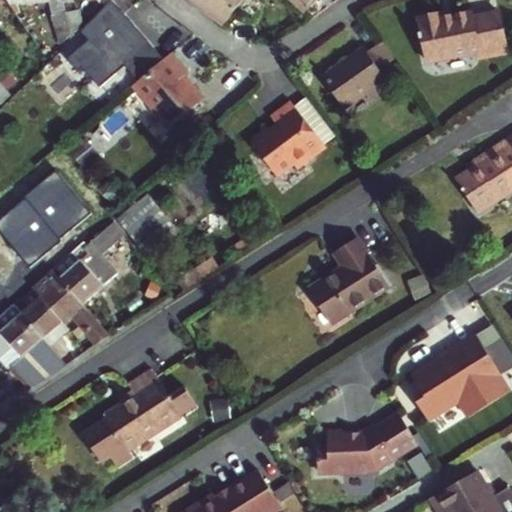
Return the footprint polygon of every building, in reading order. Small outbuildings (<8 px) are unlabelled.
[(167,57),(112,0),(110,0),(109,2),(82,27),(91,36),(69,55),(81,69),(86,65),(102,85),(128,63),(140,79),(167,57)] [(192,0),(225,23),(242,0),(192,0)] [(296,0),(304,8),(313,0),(296,0)] [(78,10),(65,13),(72,32),(81,24),(78,10)] [(443,11),(420,16),(429,61),(480,51),(482,59),(511,52),(503,11),(474,17),(473,11),(444,17),(443,11)] [(60,42),(72,32),(65,13),(51,15),(60,42)] [(400,64),(384,41),(368,52),(365,48),(326,75),(347,106),(387,80),(384,75),(400,64)] [(140,79),(135,83),(170,124),(204,96),(185,73),(191,69),(175,50),(167,57),(140,79)] [(316,147),(322,143),(292,102),(271,117),(277,125),(269,130),(268,128),(251,139),(255,144),(253,151),(258,158),(266,159),(278,175),(294,163),(297,168),(320,152),(316,147)] [(511,139),(487,157),(490,161),(457,181),(478,215),(511,193),(511,139)] [(326,148),(322,143),(316,147),(320,152),(326,148)] [(91,145),(80,157),(98,175),(110,164),(91,145)] [(176,220),(152,192),(120,217),(143,247),(176,220)] [(117,221),(115,223),(126,237),(128,236),(117,221)] [(107,254),(126,237),(115,223),(86,248),(82,244),(53,270),(83,304),(121,272),(107,254)] [(332,326),(389,289),(358,240),(334,255),(344,269),(309,291),(332,326)] [(53,270),(33,288),(63,322),(72,314),(97,342),(109,334),(83,304),(53,270)] [(63,322),(33,288),(22,298),(29,306),(21,313),(44,339),(63,322)] [(0,357),(8,367),(13,365),(16,363),(20,360),(38,381),(65,363),(44,339),(21,313),(14,305),(0,317),(0,357)] [(419,406),(431,425),(455,410),(465,425),(511,396),(511,394),(503,380),(504,380),(479,339),(415,380),(428,401),(419,406)] [(16,363),(13,365),(31,386),(38,381),(20,360),(16,363)] [(169,403),(150,375),(127,390),(134,403),(104,423),(106,426),(83,442),(100,468),(109,462),(116,473),(132,463),(127,455),(195,410),(184,393),(169,403)] [(417,443),(401,417),(368,436),(366,432),(353,440),(352,439),(338,444),(337,441),(319,447),(324,462),(314,465),(321,489),(342,482),(346,485),(369,478),(367,474),(378,472),(390,464),(391,459),(392,455),(397,456),(417,443)] [(216,497),(192,511),(283,511),(284,511),(260,473),(233,490),(235,493),(219,503),(216,497)] [(479,473),(432,501),(438,511),(511,511),(511,491),(510,489),(495,498),(479,473)]
